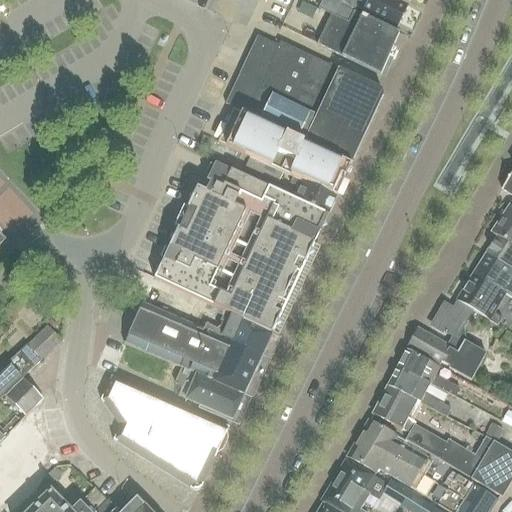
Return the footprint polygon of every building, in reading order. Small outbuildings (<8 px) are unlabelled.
[(330,15),(315,45),(379,77),(398,34),(352,12),(354,9),(358,0),(356,0),(321,0),(317,8),(330,15)] [(367,0),(366,4),(358,0),(354,9),(394,28),(405,6),(393,0),(367,0)] [(233,110),(349,164),(381,97),(379,90),(280,43),(278,47),(257,37),(250,51),(225,106),(233,110)] [(249,158),(282,173),(292,178),(333,197),(349,164),(233,110),(225,126),(217,143),(249,158)] [(244,169),(277,184),(282,173),(249,158),(244,169)] [(194,189),(152,280),(230,316),(269,335),(324,216),(293,201),(213,164),(204,183),(207,184),(203,193),(194,189)] [(511,198),(511,170),(500,191),(511,198)] [(299,188),(293,201),(324,216),(333,197),(292,178),(289,183),(299,188)] [(511,249),(511,208),(509,206),(490,234),(495,238),(511,249)] [(511,249),(495,238),(485,255),(511,273),(511,249)] [(504,295),(511,300),(511,273),(485,255),(472,275),(504,295)] [(0,287),(9,296),(26,279),(6,260),(0,265),(0,287)] [(504,295),(472,275),(455,302),(473,313),(496,327),(501,319),(492,314),(504,295)] [(457,339),(473,313),(455,302),(450,311),(442,306),(430,327),(450,338),(455,341),(457,339)] [(220,339),(140,305),(123,345),(122,346),(125,347),(167,364),(180,370),(195,376),(242,397),(257,364),(256,364),(260,355),(225,340),(225,341),(220,339)] [(230,316),(220,339),(225,341),(225,340),(260,355),(261,356),(271,335),(269,335),(230,316)] [(27,344),(42,360),(59,344),(44,328),(27,344)] [(406,352),(438,369),(440,364),(449,369),(448,370),(471,383),(486,355),(457,339),(455,341),(450,338),(446,346),(417,330),(405,351),(406,352)] [(0,400),(4,396),(20,381),(42,360),(27,344),(0,369),(0,400)] [(458,390),(453,387),(434,377),(438,369),(406,352),(397,368),(430,385),(430,386),(443,393),(443,392),(447,395),(454,398),(458,390)] [(421,404),(420,406),(446,418),(450,410),(442,405),(447,395),(443,392),(443,393),(430,386),(430,385),(397,368),(387,387),(421,404)] [(173,385),(187,391),(183,401),(197,407),(231,422),(237,408),(236,408),(241,398),(242,399),(242,397),(195,376),(180,370),(173,385)] [(103,404),(119,427),(114,437),(112,441),(192,492),(193,491),(194,492),(199,490),(199,489),(200,489),(228,429),(111,378),(100,401),(102,405),(103,404)] [(40,402),(20,381),(4,396),(24,417),(40,402)] [(411,423),(420,406),(421,404),(387,387),(371,416),(395,429),(407,436),(404,442),(425,453),(429,455),(429,456),(435,460),(445,444),(434,438),(405,422),(406,420),(411,423)] [(511,414),(507,412),(501,423),(511,428),(511,414)] [(0,443),(21,422),(20,421),(19,423),(13,418),(0,430),(0,443)] [(367,422),(357,439),(410,469),(422,476),(430,462),(419,456),(419,455),(405,446),(402,451),(391,445),(396,437),(367,422)] [(435,460),(500,499),(511,479),(511,454),(485,438),(474,456),(447,441),(445,444),(435,460)] [(410,469),(357,439),(347,457),(374,473),(377,468),(388,475),(413,490),(422,476),(410,469)] [(320,503),(335,511),(360,511),(359,511),(368,495),(364,493),(372,478),(344,461),(320,503)] [(489,511),(496,502),(465,483),(455,477),(446,492),(479,511),(489,511)] [(438,511),(391,482),(382,496),(399,506),(398,507),(406,511),(438,511)] [(96,511),(105,503),(92,489),(78,503),(70,511),(49,490),(25,511),(96,511)] [(445,511),(479,511),(446,492),(437,506),(445,511)] [(146,511),(134,499),(121,511),(113,511),(105,503),(96,511),(146,511)]
